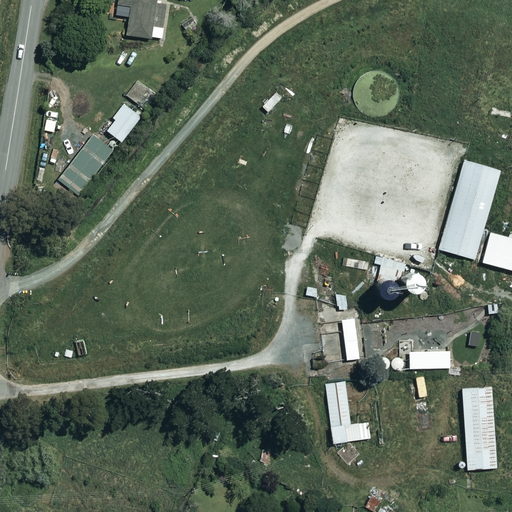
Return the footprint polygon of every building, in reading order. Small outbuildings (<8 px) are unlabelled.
[(153,0),(114,0),(114,4),(128,6),(125,35),(160,39),(164,5),(153,4),(153,0)] [(155,95),(135,80),(125,95),(145,109),(155,95)] [(138,117),(121,104),(110,119),(112,120),(104,131),(118,142),(138,117)] [(51,179),(74,198),(112,152),(89,133),(51,179)] [(448,252),(469,258),(472,259),(497,171),(460,160),(435,249),(448,252)] [(511,239),(485,232),(477,262),(511,271),(511,239)] [(469,258),(448,252),(446,262),(466,268),(469,258)] [(398,291),(403,293),(407,294),(412,292),(415,289),(417,283),(415,276),(410,272),(404,272),(399,274),(395,278),(395,284),(398,291)] [(373,295),(380,300),(384,300),(389,298),(392,295),(393,289),(391,282),(387,279),(381,278),(376,280),(372,284),(371,290),(373,295)] [(355,359),(352,318),(339,319),(342,360),(355,359)] [(447,351),(406,351),(406,368),(447,368),(447,351)] [(348,424),(343,381),(322,383),(329,443),(367,438),(365,422),(348,424)] [(493,467),(487,386),(457,388),(463,469),(493,467)]
